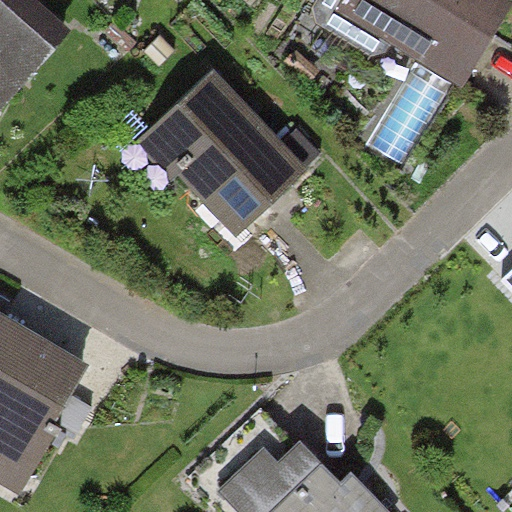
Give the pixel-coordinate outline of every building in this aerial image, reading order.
[(68,31),(31,0),(0,0),(0,99),(5,104),(68,31)] [(511,0),(337,0),(335,3),(472,84),(511,17),(511,0)] [(316,164),(219,65),(141,141),(238,240),(316,164)] [(511,268),(502,278),(511,287),(511,268)] [(0,461),(27,477),(54,431),(59,434),(64,426),(54,421),(87,364),(4,315),(11,303),(0,296),(0,461)] [(355,497),(301,440),(285,455),(253,422),(195,476),(229,511),(237,504),(245,511),(387,511),(364,488),(355,497)]
